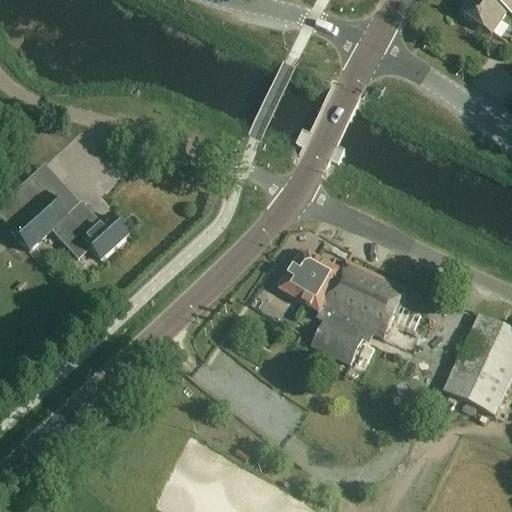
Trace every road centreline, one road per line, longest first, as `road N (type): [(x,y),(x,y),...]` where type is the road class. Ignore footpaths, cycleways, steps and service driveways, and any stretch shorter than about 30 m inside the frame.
road 1 (primary): [(0,475),(295,193)]
road 2 (unclassified): [(295,193),(124,128),(37,105),(0,78)]
road 3 (unclassified): [(511,296),(295,193)]
road 4 (tertiary): [(511,147),(370,50)]
road 5 (tertiary): [(370,50),(311,22),(214,0)]
road 6 (primary): [(295,193),(370,50)]
